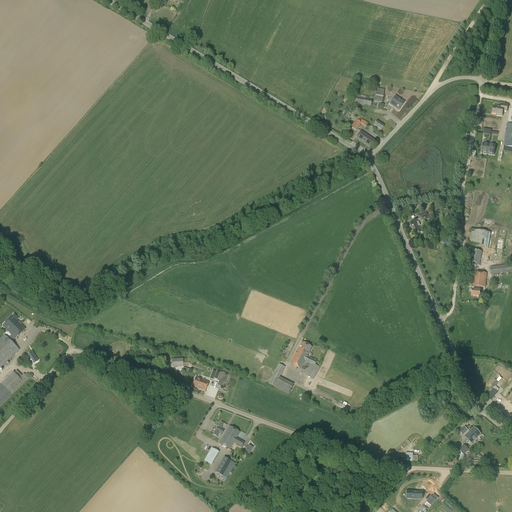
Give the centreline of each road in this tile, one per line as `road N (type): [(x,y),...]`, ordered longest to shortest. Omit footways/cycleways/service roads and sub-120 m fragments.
road 1 (unclassified): [(0,429),(73,349),(372,459),(511,472)]
road 2 (unclassified): [(368,157),(108,0)]
road 3 (unclassified): [(440,320),(368,157)]
road 4 (unclassified): [(368,157),(434,86),(482,78)]
road 5 (unclassified): [(511,435),(476,403),(440,320)]
